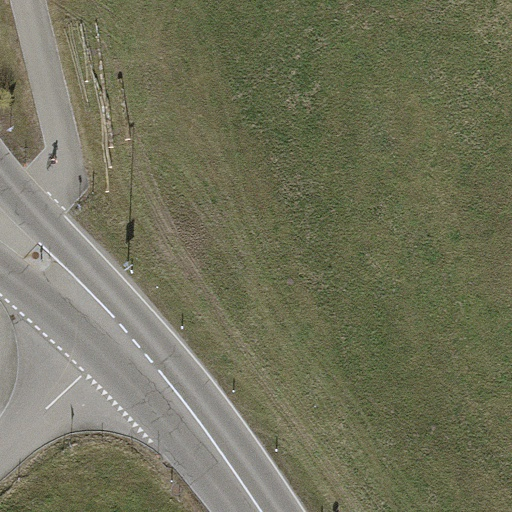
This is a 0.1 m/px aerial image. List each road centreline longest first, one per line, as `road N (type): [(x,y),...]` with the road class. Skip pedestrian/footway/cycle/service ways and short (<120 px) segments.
road 1 (tertiary): [(0,224),(119,336),(256,511)]
road 2 (track): [(119,336),(10,441)]
